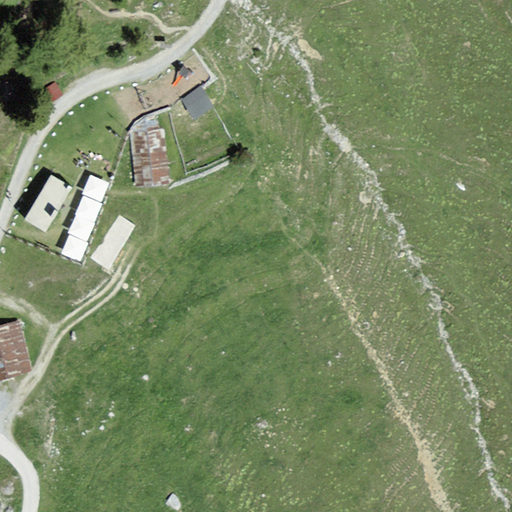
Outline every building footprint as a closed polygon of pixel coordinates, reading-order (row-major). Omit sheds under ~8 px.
[(203,82),(184,95),(195,111),(214,99),(203,82)] [(163,129),(129,132),(134,188),(168,185),(163,129)] [(92,171),(63,249),(82,256),(111,178),(92,171)] [(72,187),(50,175),(25,220),(46,232),(72,187)] [(19,320),(0,324),(0,379),(32,371),(19,320)]
